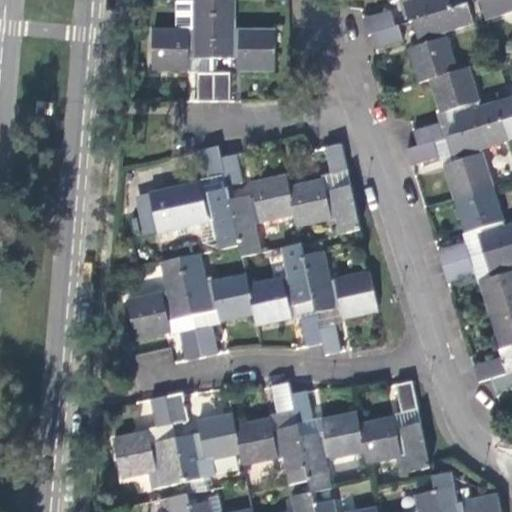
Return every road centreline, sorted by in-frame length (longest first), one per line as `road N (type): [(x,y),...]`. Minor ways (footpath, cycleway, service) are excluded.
road 1 (tertiary): [(49,511),(80,77)]
road 2 (residential): [(437,354),(345,375),(263,367),(156,378)]
road 3 (residential): [(351,108),(437,354)]
road 4 (residential): [(351,108),(308,119),(181,120)]
road 5 (residential): [(437,354),(464,427),(511,450)]
